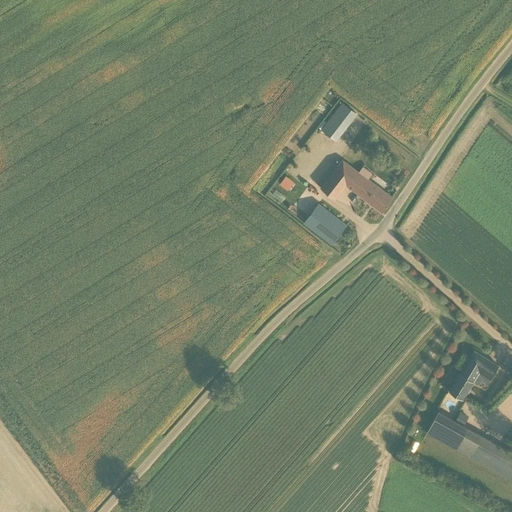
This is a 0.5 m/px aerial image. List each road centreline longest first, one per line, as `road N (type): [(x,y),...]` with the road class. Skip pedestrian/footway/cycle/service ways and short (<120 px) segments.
road 1 (unclassified): [(107,511),(284,316),(385,229)]
road 2 (unclassified): [(385,229),(511,48)]
road 3 (unclassified): [(511,341),(385,229)]
